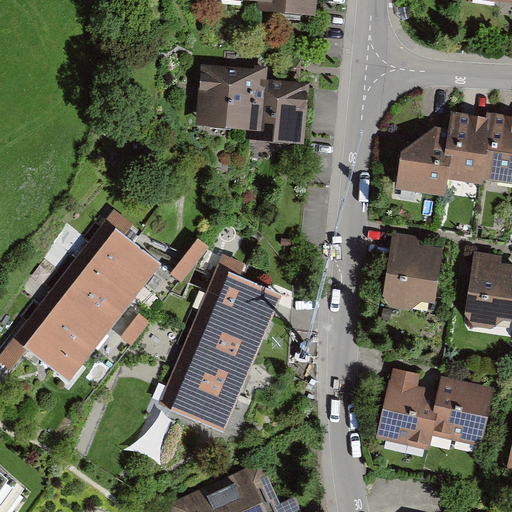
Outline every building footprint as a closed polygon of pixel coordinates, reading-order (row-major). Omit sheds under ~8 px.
[(214,0),(214,3),(261,6),(261,15),(319,19),(319,0),(214,0)] [(268,74),(207,69),(202,133),(250,137),(250,143),(308,147),(313,89),(267,86),(268,74)] [(483,176),(488,143),(485,143),(489,114),(452,109),(449,125),(446,148),(452,149),(449,175),(483,180),(483,176)] [(511,179),(511,112),(490,110),(489,114),(485,143),(488,143),(483,176),(511,179)] [(449,175),(452,149),(446,148),(449,125),(435,123),(402,145),(396,184),(446,191),(449,175)] [(92,258),(139,293),(161,264),(115,228),(92,258)] [(422,297),(435,299),(444,244),(420,241),(421,235),(393,230),(384,290),(392,305),(410,307),(422,297)] [(466,309),(478,325),(490,327),(505,316),(511,316),(511,260),(502,259),(503,254),(476,249),(466,309)] [(92,258),(69,287),(116,323),(139,293),(92,258)] [(228,272),(214,307),(268,329),(282,295),(228,272)] [(46,317),(93,352),(116,323),(69,287),(46,317)] [(199,341),(253,364),(268,329),(214,307),(199,341)] [(46,317),(23,346),(70,382),(93,352),(46,317)] [(199,341),(185,376),(239,398),(253,364),(199,341)] [(0,363),(16,368),(21,352),(6,347),(0,363)] [(438,389),(418,384),(421,372),(394,366),(391,378),(390,378),(377,435),(429,447),(433,433),(439,408),(434,407),(438,389)] [(438,389),(434,407),(439,408),(433,433),(482,445),(496,386),(441,374),(438,389)] [(171,410),(224,433),(239,398),(185,376),(171,410)] [(261,459),(168,502),(172,511),(304,511),(296,493),(280,500),(268,473),(261,459)] [(0,466),(0,502),(18,482),(0,466)]
